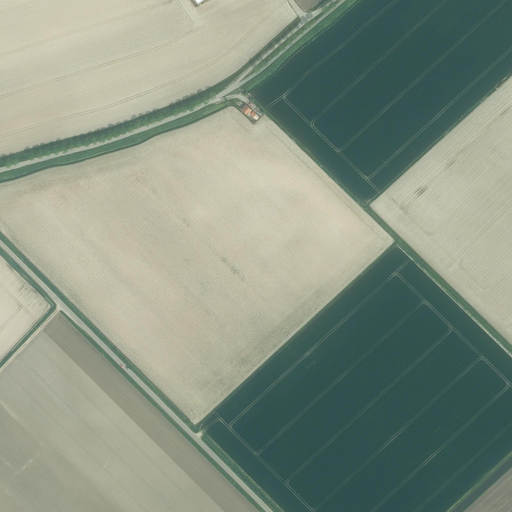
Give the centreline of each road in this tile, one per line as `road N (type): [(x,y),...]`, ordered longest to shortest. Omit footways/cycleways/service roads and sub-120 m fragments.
road 1 (unclassified): [(268,511),(0,242)]
road 2 (unclassified): [(0,171),(111,140),(220,97)]
road 3 (unclassified): [(220,97),(345,0)]
road 4 (unclassified): [(220,97),(336,0)]
